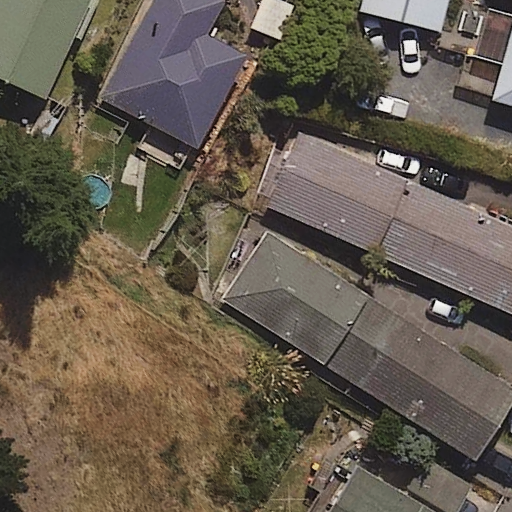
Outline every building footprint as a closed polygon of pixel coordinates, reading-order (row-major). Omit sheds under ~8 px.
[(85,0),(0,0),(0,85),(40,103),(85,0)] [(150,0),(100,103),(195,150),(240,59),(201,40),(221,0),(150,0)] [(445,0),(362,0),(359,13),(437,34),(445,0)] [(511,15),(485,8),(470,59),(499,68),(489,103),(511,110),(511,15)] [(374,256),(406,184),(298,136),(266,208),(374,256)] [(511,231),(406,184),(374,256),(511,318),(511,231)] [(323,368),(366,302),(263,235),(220,301),(323,368)] [(511,396),(366,302),(323,368),(471,464),(511,400),(511,396)] [(458,511),(467,487),(418,471),(409,499),(448,511),(458,511)] [(413,511),(350,473),(326,511),(413,511)]
